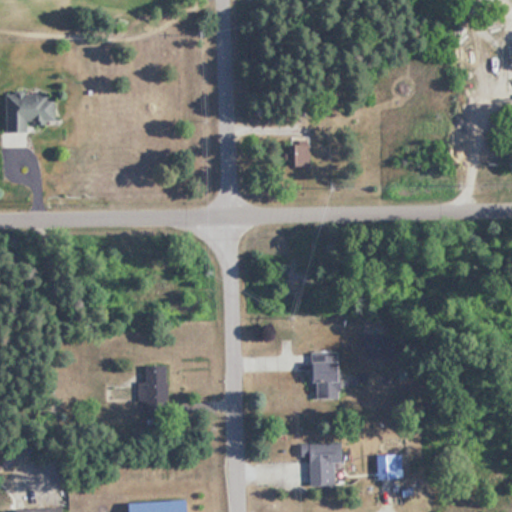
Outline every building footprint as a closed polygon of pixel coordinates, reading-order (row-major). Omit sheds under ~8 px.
[(9,91),(9,131),(31,131),(31,122),(58,122),(58,91),(9,91)] [(389,335),(356,335),(356,357),(389,357),(389,335)] [(332,351),(303,352),(304,382),(311,381),(311,398),(333,397),(332,351)] [(168,364),(147,364),(147,381),(137,381),(138,400),(148,400),(148,413),(169,413),(168,364)] [(329,462),(334,462),(334,443),(294,444),(294,456),(303,456),(303,486),(330,486),(329,462)] [(371,482),(388,482),(388,456),(371,456),(371,482)] [(192,511),(192,500),(129,502),(129,511),(192,511)]
